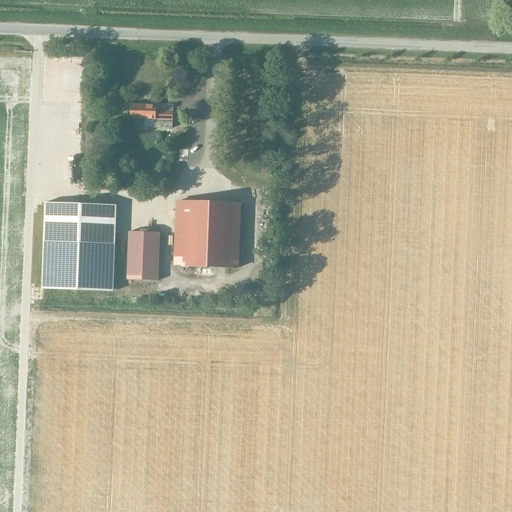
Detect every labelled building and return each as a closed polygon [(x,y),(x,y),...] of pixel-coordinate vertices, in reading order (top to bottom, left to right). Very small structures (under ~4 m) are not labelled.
[(235,100),(248,99),(247,80),(239,81),(239,76),(235,76),(235,100)] [(157,112),(157,105),(131,103),(130,119),(156,120),(155,127),(172,128),(173,113),(157,112)] [(188,150),(179,149),(179,161),(188,161),(188,150)] [(177,201),(174,267),(239,269),(242,203),(177,201)] [(117,205),(83,204),(46,203),(43,286),(114,289),(117,205)] [(127,280),(159,281),(161,233),(129,231),(127,280)]
